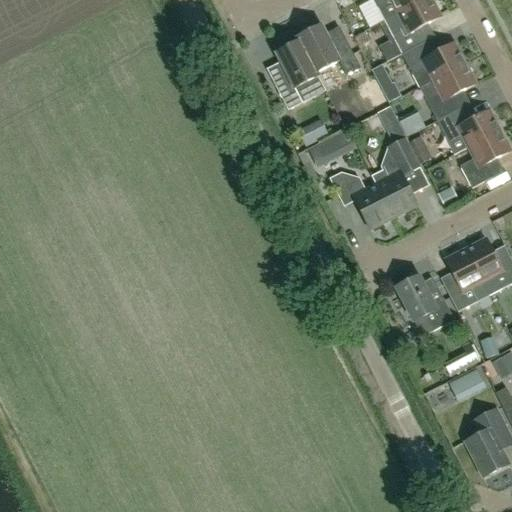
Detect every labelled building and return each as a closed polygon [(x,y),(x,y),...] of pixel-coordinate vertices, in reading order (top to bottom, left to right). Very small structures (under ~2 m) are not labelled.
[(372,0),(384,22),(397,15),(426,0),(372,0)] [(426,0),(397,15),(384,22),(402,56),(422,45),(415,32),(441,18),(431,0),(426,0)] [(297,39),(299,43),(318,78),(316,74),(339,63),(346,78),(361,70),(348,45),(334,52),(321,27),(297,39)] [(275,87),(288,112),(303,105),(295,90),(318,78),(299,43),(276,55),(289,80),(275,87)] [(422,45),(402,56),(419,90),(466,65),(455,45),(429,58),(422,45)] [(466,65),(419,90),(437,123),(457,112),(450,99),(476,86),(466,65)] [(382,91),(392,86),(382,67),(372,73),(382,91)] [(349,125),(362,120),(355,105),(343,110),(349,125)] [(464,126),(457,112),(437,123),(449,146),(462,139),(468,150),(501,132),(490,112),(464,126)] [(401,122),(409,140),(429,132),(420,113),(401,122)] [(511,153),(501,132),(468,150),(474,161),(460,168),(472,190),(493,180),(486,166),(511,153)] [(411,168),(435,157),(426,138),(402,149),(411,168)] [(316,152),(323,167),(342,158),(334,143),(316,152)] [(393,219),(417,207),(401,177),(412,172),(399,146),(388,151),(382,169),(383,171),(371,178),(376,188),(377,187),(393,219)] [(342,175),(330,181),(344,207),(355,201),(370,231),(393,219),(377,187),(376,188),(366,193),(359,180),(342,175)] [(426,176),(411,185),(417,196),(433,187),(426,176)] [(494,279),(501,292),(511,286),(511,261),(511,260),(500,266),(486,240),(466,251),(483,284),(494,279)] [(466,251),(445,261),(459,288),(447,293),(458,314),(479,303),(472,290),(483,284),(466,251)] [(443,300),(433,305),(419,279),(416,280),(411,279),(401,284),(400,288),(397,290),(414,323),(425,318),(434,333),(455,322),(443,300)] [(475,349),(451,364),(459,377),(483,362),(475,349)] [(458,404),(486,390),(476,371),(448,386),(458,404)] [(496,395),(507,417),(511,414),(511,400),(507,390),(496,395)] [(481,436),(466,444),(484,479),(509,467),(496,440),(508,434),(497,411),(474,423),(481,436)]
